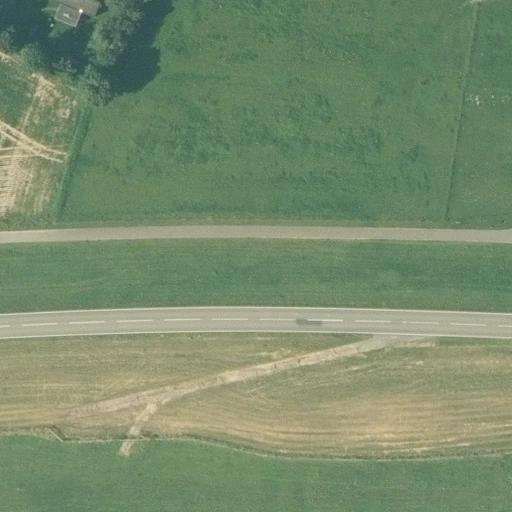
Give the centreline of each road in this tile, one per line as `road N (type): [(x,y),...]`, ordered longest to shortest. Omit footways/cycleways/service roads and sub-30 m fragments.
road 1 (tertiary): [(0,324),(218,316),(511,325)]
road 2 (track): [(404,321),(383,342),(75,411)]
